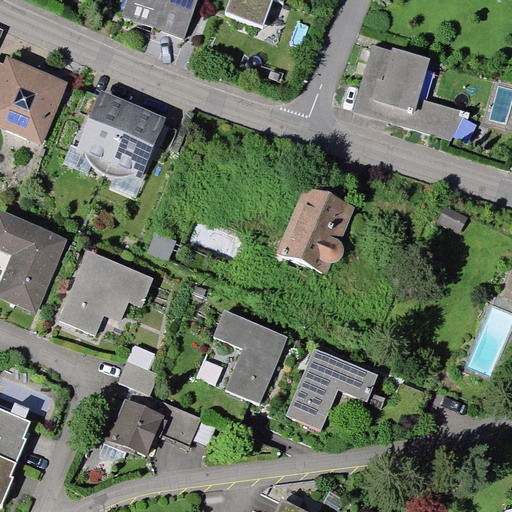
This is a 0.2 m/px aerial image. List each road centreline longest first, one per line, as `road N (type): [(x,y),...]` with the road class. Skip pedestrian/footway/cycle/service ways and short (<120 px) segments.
road 1 (residential): [(511,421),(419,451),(178,479),(72,511)]
road 2 (residential): [(301,130),(0,14)]
road 3 (residential): [(0,333),(72,367),(86,392),(45,511)]
road 4 (residential): [(511,193),(301,130)]
road 5 (residential): [(301,130),(355,0)]
